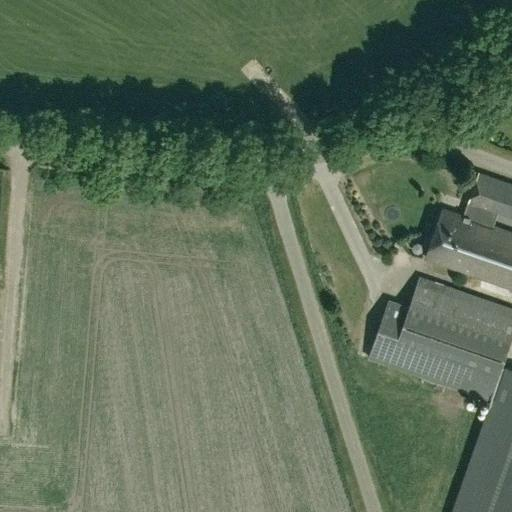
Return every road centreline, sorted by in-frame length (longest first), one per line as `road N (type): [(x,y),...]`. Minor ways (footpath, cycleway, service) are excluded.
road 1 (unclassified): [(373,511),(266,157)]
road 2 (unclassified): [(266,157),(319,148),(378,121),(511,26)]
road 3 (unclassified): [(0,135),(194,159),(266,157)]
